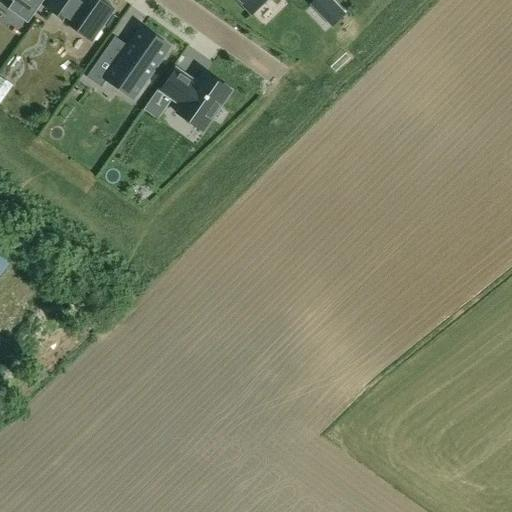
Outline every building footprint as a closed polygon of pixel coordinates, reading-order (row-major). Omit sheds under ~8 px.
[(10,0),(14,2),(8,10),(28,24),(44,1),(43,0),(10,0)] [(54,0),(47,10),(65,23),(65,24),(91,42),(114,9),(111,7),(110,4),(106,1),(102,1),(100,0),(54,0)] [(239,0),(253,14),(267,0),(239,0)] [(329,0),(316,0),(312,4),(332,25),(344,14),(329,0)] [(112,42),(90,73),(105,84),(114,71),(141,89),(168,50),(169,49),(169,48),(142,29),(126,52),(112,42)] [(173,73),(158,94),(179,109),(174,117),(199,135),(227,94),(202,76),(194,88),(173,73)] [(31,312),(13,329),(41,359),(47,365),(65,349),(74,359),(86,348),(65,325),(53,336),(31,312)] [(13,329),(7,322),(0,328),(0,350),(11,362),(0,372),(0,373),(21,396),(33,385),(24,375),(41,359),(13,329)] [(0,412),(6,419),(18,408),(0,388),(0,412)]
